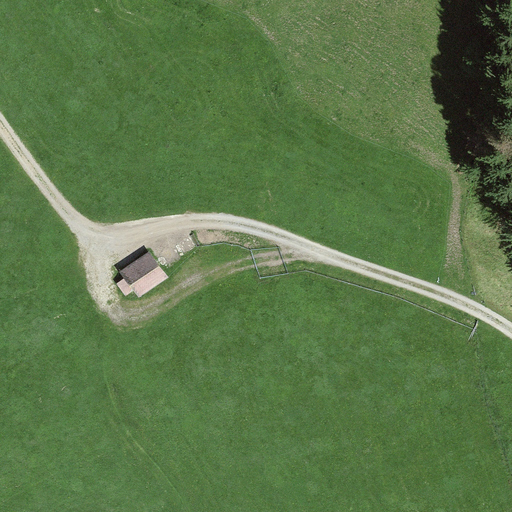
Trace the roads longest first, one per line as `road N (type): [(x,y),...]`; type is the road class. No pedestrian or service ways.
road 1 (track): [(511,332),(489,315),(226,222),(194,220),(103,239)]
road 2 (track): [(103,239),(46,190),(0,121)]
